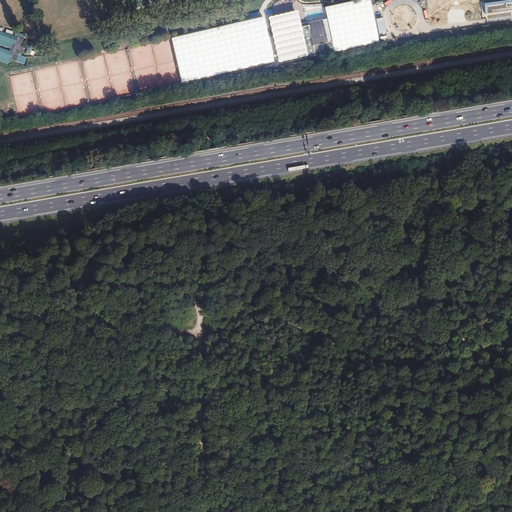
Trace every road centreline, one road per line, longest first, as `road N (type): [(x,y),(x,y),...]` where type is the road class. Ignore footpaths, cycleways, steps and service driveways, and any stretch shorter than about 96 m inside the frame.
road 1 (motorway): [(0,215),(511,127)]
road 2 (motorway): [(511,109),(0,197)]
road 3 (track): [(0,162),(201,130),(225,202),(378,292)]
road 4 (track): [(511,335),(450,361),(403,362),(352,351),(255,305)]
road 5 (track): [(264,15),(0,69)]
road 6 (track): [(204,511),(200,313)]
road 7 (track): [(511,150),(378,292)]
road 8 (track): [(255,305),(183,252),(90,272)]
road 9 (track): [(378,292),(511,365)]
road 10 (track): [(378,292),(255,305)]
